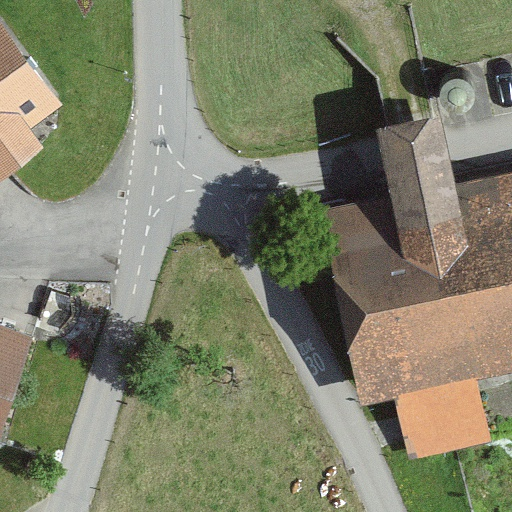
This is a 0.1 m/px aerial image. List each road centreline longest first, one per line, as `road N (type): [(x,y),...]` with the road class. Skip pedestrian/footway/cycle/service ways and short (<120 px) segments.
road 1 (unclassified): [(173,181),(202,214),(244,241),(317,354),(393,511)]
road 2 (residential): [(173,181),(68,511)]
road 3 (residential): [(511,136),(299,171),(220,171),(173,181)]
road 4 (residential): [(162,0),(173,181)]
